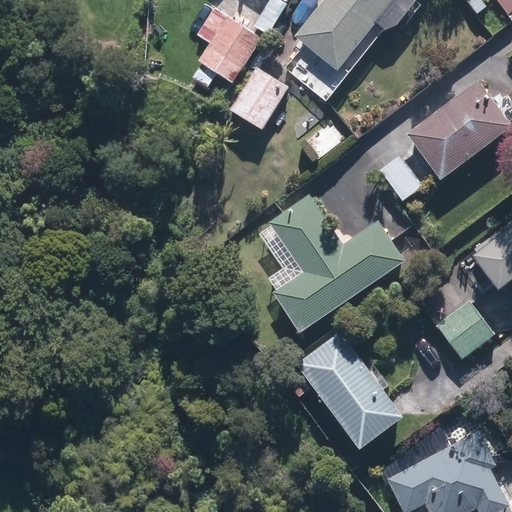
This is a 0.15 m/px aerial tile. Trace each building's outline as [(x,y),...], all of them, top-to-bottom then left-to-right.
[(331,0),(306,31),(348,66),(388,18),(395,23),(406,22),(424,0),(331,0)] [(511,0),(498,0),(510,16),(511,15),(511,0)] [(213,81),(223,87),(228,79),(238,84),(265,39),(218,10),(202,37),(215,45),(203,64),(207,66),(198,80),(209,87),(213,81)] [(235,112),(268,133),(295,89),(260,69),(235,112)] [(415,135),(450,181),(511,135),(511,116),(487,82),(415,135)] [(302,145),(315,162),(341,141),(328,125),(302,145)] [(272,137),(279,148),(292,139),(285,129),(272,137)] [(387,171),(410,203),(430,188),(406,157),(387,171)] [(413,262),(385,221),(350,247),(315,196),(264,233),(290,269),(276,279),(286,292),(285,292),(283,294),(311,334),(413,262)] [(445,325),(471,360),(503,335),(478,301),(445,325)] [(304,363),(370,451),(413,419),(392,390),(398,386),(390,375),(385,379),(349,331),(304,363)] [(297,384),(306,398),(316,390),(307,377),(297,384)] [(419,511),(431,506),(433,511),(511,511),(511,501),(497,472),(504,468),(485,431),(392,478),(408,511),(419,511)]
